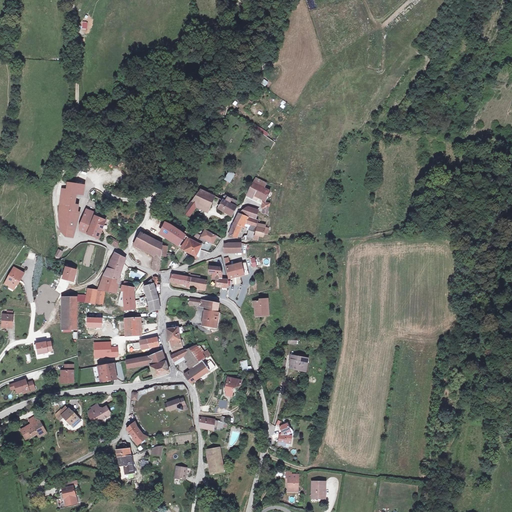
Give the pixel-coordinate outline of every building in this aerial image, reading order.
[(255,126),(253,129),(267,136),(269,133),(255,126)] [(229,171),(224,180),(231,183),(235,174),(229,171)] [(252,184),(262,190),(265,185),(255,179),(252,184)] [(75,203),(76,199),(78,190),(87,192),(88,185),(74,182),(72,188),(68,187),(67,193),(63,212),(64,228),(68,234),(73,235),(81,212),(78,211),(79,204),(75,203)] [(262,190),(252,184),(248,192),(258,198),(257,199),(263,202),(268,194),(262,190)] [(200,202),(211,208),(217,197),(201,189),(185,212),(190,215),(200,202)] [(218,209),(231,216),(235,207),(234,206),(236,201),(231,198),(230,199),(227,198),(228,197),(225,195),(218,209)] [(242,212),(256,217),(259,211),(247,206),(242,212)] [(99,213),(89,209),(83,225),(82,229),(99,237),(107,221),(97,216),(99,213)] [(243,222),(246,216),(240,214),(229,234),(236,237),(243,222)] [(258,220),(246,216),(243,222),(251,225),(247,236),(253,238),(258,220)] [(168,223),(162,234),(180,245),(185,238),(186,239),(189,236),(168,223)] [(267,234),(269,229),(265,228),(266,226),(262,225),(262,228),(258,227),(254,239),(257,239),(258,235),(263,236),(264,233),(267,234)] [(215,236),(205,230),(200,237),(211,243),(215,236)] [(152,251),(161,256),(162,244),(142,232),(136,243),(152,251)] [(200,257),(203,249),(202,248),(204,245),(189,236),(186,239),(187,240),(190,241),(188,245),(186,245),(184,248),(186,249),(185,250),(197,256),(198,255),(200,257)] [(117,247),(120,241),(111,237),(109,243),(117,247)] [(230,243),(225,244),(225,252),(241,252),(241,244),(230,243)] [(162,257),(161,256),(152,251),(155,270),(162,271),(162,257)] [(111,262),(122,266),(123,263),(125,263),(127,258),(116,252),(111,262)] [(111,262),(105,275),(121,283),(122,279),(119,277),(122,266),(111,262)] [(248,262),(241,263),(242,266),(232,267),(232,266),(228,267),(231,279),(251,274),(248,262)] [(6,282),(11,285),(12,284),(16,286),(21,279),(22,279),(26,272),(15,266),(6,282)] [(79,270),(69,266),(65,276),(75,280),(79,270)] [(222,268),(212,267),(211,273),(214,274),(213,280),(217,280),(216,287),(228,289),(229,280),(223,278),(224,272),(222,268)] [(188,286),(189,277),(188,276),(174,274),(172,282),(183,284),(182,286),(188,287),(188,286)] [(118,293),(121,283),(105,275),(101,283),(114,287),(112,292),(118,293)] [(189,277),(188,286),(201,288),(202,279),(201,279),(199,278),(196,278),(192,277),(189,277)] [(151,311),(155,310),(155,306),(161,305),(160,300),(155,284),(154,284),(153,279),(149,283),(149,285),(146,287),(150,302),(151,306),(149,306),(148,307),(148,310),(151,310),(151,311)] [(209,280),(202,279),(201,288),(207,289),(209,280)] [(114,287),(101,283),(99,289),(112,292),(114,287)] [(130,287),(126,286),(125,286),(124,286),(120,300),(120,305),(127,306),(127,309),(148,307),(149,306),(146,297),(142,298),(142,300),(134,301),(134,295),(134,288),(135,288),(136,287),(130,287)] [(97,302),(98,289),(88,289),(87,301),(97,302)] [(62,298),(62,306),(62,330),(77,330),(76,305),(76,298),(62,298)] [(262,312),(268,312),(268,299),(262,299),(262,301),(254,302),(254,306),(256,306),(256,315),(261,315),(262,312)] [(207,311),(219,313),(220,304),(209,302),(208,307),(207,311)] [(205,327),(216,330),(218,313),(219,313),(207,311),(205,326),(205,327)] [(9,314),(4,313),(4,326),(13,327),(13,318),(15,318),(15,314),(14,314),(9,314)] [(144,328),(144,323),(141,323),(141,317),(128,317),(128,334),(142,334),(141,328),(144,328)] [(169,329),(169,336),(181,335),(180,331),(182,331),(182,327),(169,329)] [(181,340),(181,335),(169,336),(170,341),(172,341),(175,352),(184,349),(181,340)] [(142,341),(143,348),(159,344),(158,337),(142,341)] [(43,343),(35,344),(36,349),(38,348),(39,353),(49,351),(48,351),(53,350),(52,341),(47,342),(47,341),(43,342),(43,343)] [(112,342),(96,343),(97,350),(99,350),(100,357),(120,356),(119,348),(113,349),(112,342)] [(175,362),(186,357),(191,354),(198,365),(204,361),(208,359),(199,345),(172,355),(175,362)] [(151,356),(148,357),(150,363),(151,366),(149,367),(150,370),(152,369),(155,376),(170,371),(164,351),(151,356)] [(189,364),(192,369),(198,365),(191,354),(186,357),(188,360),(190,363),(189,364)] [(292,369),(305,371),(306,362),(305,362),(305,358),(293,356),(292,369)] [(140,363),(130,365),(130,368),(150,363),(148,357),(139,358),(140,363)] [(177,365),(188,360),(186,357),(175,362),(177,365)] [(198,365),(192,369),(193,370),(186,374),(187,376),(186,377),(192,383),(210,371),(216,368),(211,360),(206,363),(204,361),(198,365)] [(252,370),(251,366),(248,366),(247,360),(240,361),(241,371),(252,370)] [(103,382),(119,379),(116,363),(100,366),(103,382)] [(62,377),(62,378),(64,378),(64,383),(74,383),(75,365),(66,365),(66,369),(67,369),(67,371),(62,371),(62,377)] [(229,384),(227,383),(225,390),(227,391),(226,395),(232,396),(234,388),(240,387),(242,381),(230,378),(229,384)] [(26,381),(14,385),(15,389),(17,394),(22,393),(23,395),(35,391),(32,383),(28,385),(28,386),(27,386),(26,381)] [(167,403),(164,403),(166,410),(169,409),(169,410),(177,408),(178,412),(187,410),(184,399),(179,400),(179,399),(167,402),(167,403)] [(216,406),(226,409),(228,402),(218,400),(216,406)] [(96,403),(90,407),(91,408),(88,410),(89,415),(92,420),(100,415),(101,415),(102,417),(109,413),(109,410),(105,404),(101,407),(99,407),(96,403)] [(59,418),(62,416),(67,420),(73,426),(80,419),(73,411),(72,412),(69,409),(68,410),(64,413),(61,410),(56,415),(59,418)] [(20,432),(26,441),(36,435),(38,438),(45,433),(35,417),(27,421),(30,425),(32,428),(28,431),(26,428),(20,432)] [(226,428),(227,424),(223,422),(200,418),(201,426),(221,431),(221,429),(223,429),(223,427),(226,428)] [(139,425),(138,422),(128,429),(132,433),(135,437),(138,442),(141,439),(143,442),(150,436),(146,434),(139,425)] [(283,435),(282,435),(282,439),(281,439),(280,446),(285,447),(285,443),(290,444),(292,444),(292,436),(287,436),(288,432),(290,431),(287,424),(279,428),(283,435)] [(118,450),(119,456),(132,455),(131,448),(127,442),(123,442),(124,449),(118,450)] [(220,448),(207,450),(212,474),(224,472),(220,448)] [(133,462),(132,455),(119,456),(120,463),(122,463),(125,462),(125,463),(128,463),(133,462)] [(135,474),(133,462),(128,463),(125,463),(125,462),(122,463),(120,463),(121,479),(127,477),(129,480),(135,479),(135,474)] [(177,467),(176,479),(186,480),(188,469),(177,467)] [(293,471),(288,471),(288,473),(287,482),(289,482),(289,488),(295,488),(295,490),(299,490),(300,474),(293,474),(293,471)] [(60,485),(61,490),(72,487),(74,496),(75,500),(80,499),(75,481),(60,485)] [(313,499),(321,500),(321,498),(323,498),(323,490),(325,490),(325,481),(312,481),(312,496),(313,496),(313,499)] [(60,490),(63,500),(68,499),(68,498),(74,496),(72,487),(61,490),(60,490)] [(68,499),(63,500),(65,506),(76,503),(75,500),(74,496),(68,498),(68,499)]
